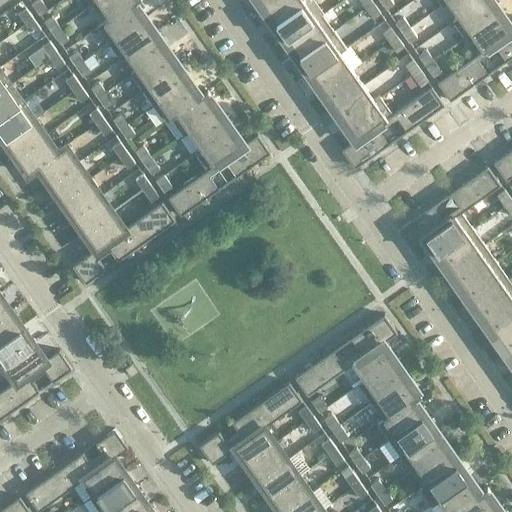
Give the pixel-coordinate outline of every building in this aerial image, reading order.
[(41,0),(34,0),(32,2),(40,14),(48,9),(41,0)] [(98,0),(110,17),(103,22),(104,23),(135,0),(98,0)] [(137,0),(135,0),(104,23),(98,27),(109,42),(144,18),(141,14),(143,12),(136,1),(137,0)] [(306,0),(271,0),(262,7),(271,19),(274,17),(276,21),(305,1),(306,0)] [(394,3),(391,0),(380,0),(387,8),(394,3)] [(448,0),(449,1),(460,17),(483,0),(448,0)] [(500,6),(495,0),(483,0),(460,17),(454,21),(465,37),(471,33),(500,12),(497,8),(500,6)] [(317,18),(305,1),(276,21),(279,26),(277,27),(286,40),(317,18)] [(381,13),(374,3),(366,8),(373,18),(381,13)] [(34,17),(26,6),(18,12),(26,23),(34,17)] [(503,16),(500,12),(471,33),(483,50),(511,30),(511,23),(505,15),(503,16)] [(335,30),(323,14),(317,18),(286,40),(294,53),(297,51),(300,55),(335,30)] [(52,15),(45,20),(53,32),(60,26),(52,15)] [(41,28),(34,17),(26,23),(34,34),(41,28)] [(404,17),(396,22),(403,32),(411,27),(404,17)] [(146,22),(144,18),(109,42),(120,58),(126,54),(157,32),(149,20),(146,22)] [(69,38),(60,26),(53,32),(61,43),(69,38)] [(397,36),(390,26),(383,32),(390,41),(397,36)] [(417,37),(411,27),(403,32),(410,42),(417,37)] [(346,47),(335,30),(300,55),(303,59),(300,61),(309,73),(341,51),(346,47)] [(511,56),(511,30),(483,50),(438,81),(451,99),(489,73),(479,60),(497,47),(506,60),(511,56)] [(165,43),(157,32),(126,54),(137,70),(166,49),(163,45),(165,43)] [(404,46),(397,36),(390,41),(397,51),(404,46)] [(57,51),(50,40),(42,45),(49,56),(57,51)] [(169,53),(166,49),(137,70),(131,74),(142,89),(179,63),(171,51),(169,53)] [(426,49),(419,55),(426,64),(433,59),(426,49)] [(77,50),(69,56),(76,65),(84,60),(77,50)] [(65,62),(57,51),(49,56),(57,67),(65,62)] [(352,68),(341,51),(309,73),(318,86),(321,84),(323,88),(352,68)] [(420,69),(413,59),(406,64),(413,74),(420,69)] [(442,71),(433,59),(426,64),(434,76),(442,71)] [(91,70),(84,60),(76,65),(83,75),(91,70)] [(188,75),(179,63),(142,89),(153,105),(188,81),(185,77),(188,75)] [(0,90),(11,83),(0,67),(0,90)] [(364,84),(352,68),(323,88),(326,92),(324,94),(332,107),(364,84)] [(428,80),(420,69),(413,74),(421,85),(428,80)] [(81,84),(73,73),(65,79),(73,90),(81,84)] [(191,85),(188,81),(153,105),(164,121),(170,117),(208,90),(208,89),(201,94),(193,83),(191,85)] [(99,82),(92,87),(98,97),(106,91),(99,82)] [(0,115),(23,100),(11,83),(0,90),(0,115)] [(88,95),(81,84),(73,90),(81,101),(88,95)] [(375,100),(364,84),(332,107),(341,118),(343,116),(346,121),(375,100)] [(432,85),(393,113),(387,117),(388,118),(356,140),(355,139),(342,149),(355,167),(389,143),(380,130),(398,117),(407,130),(445,104),(432,85)] [(218,103),(208,90),(170,117),(182,134),(189,130),(218,109),(215,105),(218,103)] [(113,101),(106,91),(98,97),(105,106),(113,101)] [(381,96),(375,100),(346,121),(349,125),(346,127),(355,139),(356,140),(388,118),(387,117),(393,113),(381,96)] [(35,116),(23,100),(0,115),(0,132),(4,138),(35,116)] [(104,117),(96,106),(89,112),(96,123),(104,117)] [(221,113),(218,109),(189,130),(201,147),(233,125),(223,112),(221,113)] [(121,113),(114,118),(120,128),(128,123),(121,113)] [(46,133),(35,116),(4,138),(16,155),(46,133)] [(112,128),(104,117),(96,123),(104,134),(112,128)] [(135,133),(128,123),(120,128),(127,138),(135,133)] [(233,126),(233,125),(201,147),(195,152),(207,169),(213,164),(214,165),(245,143),(245,142),(236,130),(234,132),(231,128),(233,126)] [(58,149),(46,133),(16,155),(28,171),(67,144),(67,143),(58,149)] [(271,151),(258,133),(245,142),(245,143),(214,165),(213,164),(207,169),(168,196),(181,214),(219,187),(210,174),(227,162),(237,175),(271,151)] [(128,151),(120,140),(112,145),(120,156),(128,151)] [(79,160),(67,144),(28,171),(28,172),(38,165),(49,181),(79,160)] [(143,145),(136,150),(144,161),(151,156),(143,145)] [(511,148),(494,161),(507,179),(511,175),(511,148)] [(135,162),(128,151),(120,156),(128,167),(135,162)] [(160,168),(151,156),(144,161),(152,173),(160,168)] [(91,177),(79,160),(49,181),(61,198),(91,177)] [(501,183),(488,165),(450,192),(459,205),(442,217),(433,204),(399,228),(411,246),(424,237),(461,210),(462,211),(501,183)] [(151,184),(143,173),(136,179),(143,190),(151,184)] [(164,174),(156,179),(165,191),(172,186),(164,174)] [(102,194),(91,177),(61,198),(73,214),(102,194)] [(159,195),(151,184),(143,190),(151,201),(159,195)] [(511,200),(511,199),(505,189),(497,194),(506,206),(511,200)] [(114,210),(102,194),(73,214),(84,231),(114,210)] [(175,218),(162,200),(125,226),(126,227),(96,248),(96,247),(73,263),(86,281),(105,268),(97,257),(110,248),(118,259),(175,218)] [(126,227),(125,226),(114,210),(84,231),(96,247),(96,248),(126,227)] [(424,237),(433,250),(436,248),(439,252),(474,228),(462,211),(461,210),(424,237)] [(485,244),(474,228),(439,252),(442,256),(439,258),(447,270),(485,244)] [(497,260),(485,244),(447,270),(456,282),(459,281),(462,285),(497,260)] [(508,277),(497,260),(462,285),(465,289),(462,291),(471,303),(508,277)] [(511,299),(511,281),(508,277),(471,303),(480,316),(482,314),(485,318),(511,299)] [(0,316),(12,308),(0,291),(0,316)] [(511,324),(511,299),(485,318),(488,322),(486,324),(494,337),(511,324)] [(0,341),(23,325),(12,308),(0,316),(0,341)] [(398,331),(385,313),(351,337),(360,350),(342,362),(333,349),(295,376),(308,394),(353,363),(352,362),(384,340),(385,340),(398,331)] [(511,324),(494,337),(503,349),(506,347),(509,351),(511,349),(511,324)] [(35,342),(23,325),(0,341),(0,358),(4,364),(35,342)] [(352,362),(353,363),(365,379),(396,357),(393,358),(390,354),(393,352),(385,340),(384,340),(352,362)] [(46,358),(35,342),(4,364),(4,365),(5,364),(16,379),(16,380),(47,358),(46,358)] [(72,367),(59,348),(46,358),(47,358),(16,380),(16,379),(0,390),(0,417),(40,389),(32,379),(45,369),(53,380),(72,367)] [(406,371),(396,357),(365,379),(358,384),(371,402),(406,377),(403,373),(406,371)] [(409,381),(406,377),(371,402),(383,419),(421,393),(412,379),(409,381)] [(302,399),(289,380),(232,421),(240,431),(227,441),(219,430),(200,443),(213,462),(236,446),(235,445),(265,424),(265,425),(302,399)] [(422,393),(421,393),(383,419),(377,424),(388,439),(423,415),(420,411),(423,409),(415,398),(422,393)] [(319,394),(312,399),(320,411),(328,406),(319,394)] [(314,415),(306,404),(298,409),(306,420),(314,415)] [(332,412),(324,417),(332,429),(340,423),(332,412)] [(321,426),(314,415),(306,420),(313,431),(321,426)] [(426,419),(423,415),(388,439),(399,455),(437,429),(429,417),(426,419)] [(348,435),(340,423),(332,429),(341,440),(348,435)] [(235,445),(236,446),(247,462),(276,441),(265,425),(265,424),(235,445)] [(128,446),(115,428),(96,441),(104,452),(91,461),(83,451),(26,491),(39,509),(85,477),(84,476),(115,454),(115,455),(128,446)] [(445,440),(437,429),(399,455),(411,471),(445,446),(442,442),(445,440)] [(337,448),(329,437),(321,443),(329,453),(337,448)] [(288,457),(276,441),(247,462),(259,478),(288,457)] [(448,450),(445,446),(411,471),(422,486),(427,482),(459,460),(451,448),(448,450)] [(357,447),(349,452),(356,462),(364,457),(357,447)] [(345,459),(337,448),(329,453),(337,464),(345,459)] [(84,476),(85,477),(95,492),(94,493),(95,493),(126,471),(115,455),(115,454),(84,476)] [(300,474),(288,457),(259,478),(270,495),(300,474)] [(370,467),(364,457),(356,462),(363,472),(370,467)] [(467,472),(459,460),(427,482),(439,498),(467,478),(465,473),(467,472)] [(360,481),(353,470),(345,476),(353,487),(360,481)] [(138,488),(126,471),(95,493),(107,510),(138,488)] [(312,491),(300,474),(270,495),(282,511),(312,491)] [(379,478),(371,484),(378,493),(385,488),(379,478)] [(467,478),(439,498),(430,504),(436,511),(451,511),(488,487),(487,486),(481,491),(473,480),(470,482),(467,478)] [(368,492),(360,481),(353,487),(360,498),(368,492)] [(497,500),(488,487),(451,511),(489,511),(497,506),(495,502),(497,500)] [(139,511),(150,504),(138,488),(107,510),(107,511),(139,511)] [(392,498),(385,488),(378,493),(385,503),(392,498)] [(316,511),(323,507),(312,491),(282,511),(316,511)] [(0,511),(31,511),(20,495),(0,508),(0,511)]
